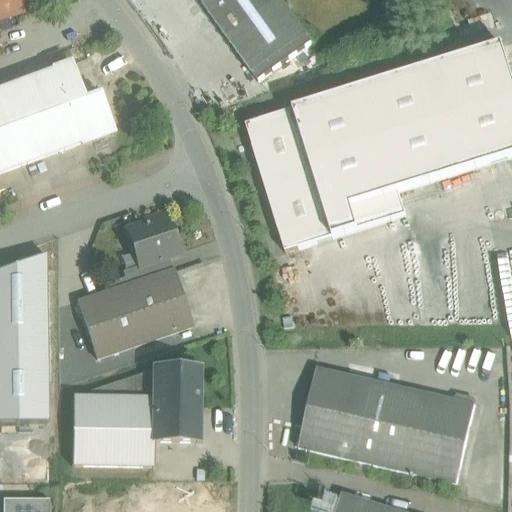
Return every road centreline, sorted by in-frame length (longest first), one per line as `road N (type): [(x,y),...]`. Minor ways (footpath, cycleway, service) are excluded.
road 1 (unclassified): [(248,511),(244,321),(205,170)]
road 2 (unclassified): [(205,170),(0,238)]
road 3 (unclassified): [(205,170),(170,96),(103,0)]
